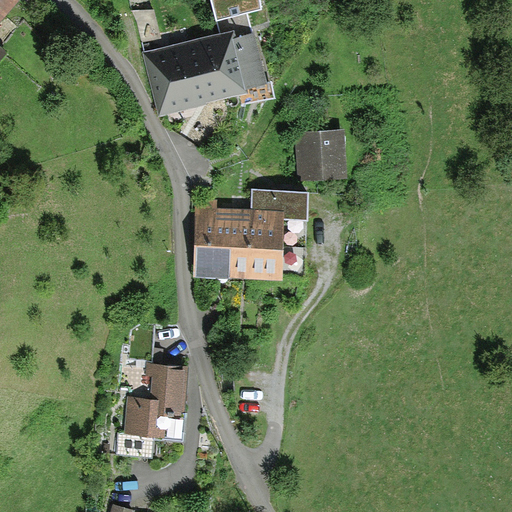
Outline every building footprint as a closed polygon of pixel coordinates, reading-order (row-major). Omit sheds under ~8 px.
[(0,0),(0,54),(0,53),(0,10),(9,0),(0,0)] [(248,31),(145,56),(159,110),(261,85),(248,31)] [(340,130),(297,132),(299,174),(342,172),(340,130)] [(304,279),(307,189),(252,187),(251,212),(200,210),(198,276),(304,279)] [(176,435),(179,368),(154,366),(152,399),(128,398),(126,432),(176,435)]
